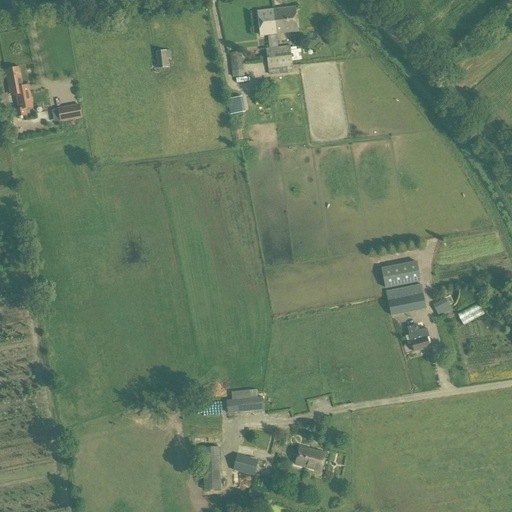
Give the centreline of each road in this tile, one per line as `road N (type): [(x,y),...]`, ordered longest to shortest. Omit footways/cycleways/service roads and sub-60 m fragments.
road 1 (unclassified): [(511,381),(277,421)]
road 2 (unclassified): [(511,158),(362,0)]
road 3 (unclassified): [(0,15),(138,0)]
